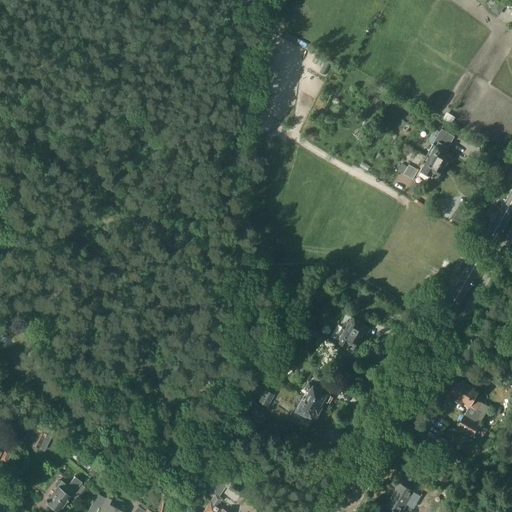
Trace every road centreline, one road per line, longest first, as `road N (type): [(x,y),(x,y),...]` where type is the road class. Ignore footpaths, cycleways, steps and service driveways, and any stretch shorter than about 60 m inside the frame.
road 1 (unknown): [(441,275),(424,303),(350,265),(233,258),(188,215),(158,200),(97,208),(53,227),(0,231)]
road 2 (secondary): [(331,511),(511,201)]
